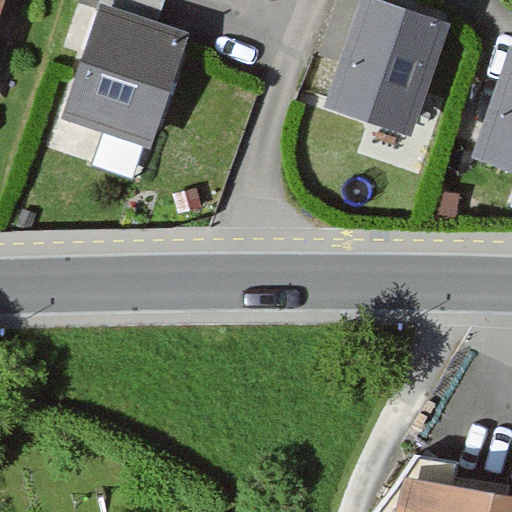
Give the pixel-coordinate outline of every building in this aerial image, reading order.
[(153,22),(160,0),(105,0),(103,5),(153,22)] [(377,0),(361,0),(326,100),(408,130),(446,25),(377,0)] [(146,141),(183,32),(153,22),(103,5),(66,114),(146,141)] [(511,48),(475,152),(511,164),(511,48)] [(511,511),(511,491),(401,481),(395,511),(511,511)]
